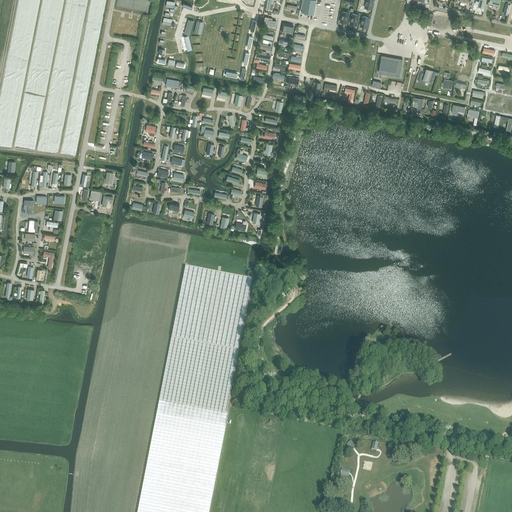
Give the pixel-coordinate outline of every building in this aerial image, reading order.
[(304,0),(302,13),(313,15),(316,0),(304,0)] [(478,0),(477,8),(483,9),(485,0),(478,0)] [(204,22),(197,21),(194,33),(201,34),(204,22)] [(290,52),(289,61),(301,63),(303,52),(291,50),(290,52)] [(381,59),(380,67),(379,72),(399,76),(402,60),(382,56),(382,59),(381,59)] [(418,82),(425,84),(426,81),(429,82),(433,71),(427,68),(425,74),(421,73),(418,82)] [(414,96),(413,100),(419,101),(418,107),(422,107),(424,98),(414,96)] [(156,126),(146,124),(145,131),(154,133),(156,126)] [(214,130),(205,129),(204,135),(213,137),(214,130)] [(214,144),(208,143),(206,153),(212,154),(214,144)] [(248,155),(238,152),(236,158),(246,161),(248,155)] [(168,171),(159,169),(158,175),(167,177),(168,171)] [(267,171),(257,169),(256,175),(266,177),(267,171)] [(240,180),(228,175),(226,180),(238,184),(240,180)] [(160,204),(153,203),(151,212),(159,214),(160,204)] [(185,210),(183,216),(193,218),(194,215),(195,212),(185,210)] [(212,224),(214,214),(208,213),(206,223),(212,224)] [(227,227),(229,218),(223,217),(221,226),(227,227)] [(171,338),(239,351),(253,279),(192,267),(185,266),(171,338)] [(137,511),(209,511),(228,414),(226,413),(239,351),(171,338),(159,400),(137,511)] [(351,441),(347,444),(351,449),(355,447),(351,441)] [(399,449),(396,445),(390,449),(393,453),(399,449)]
